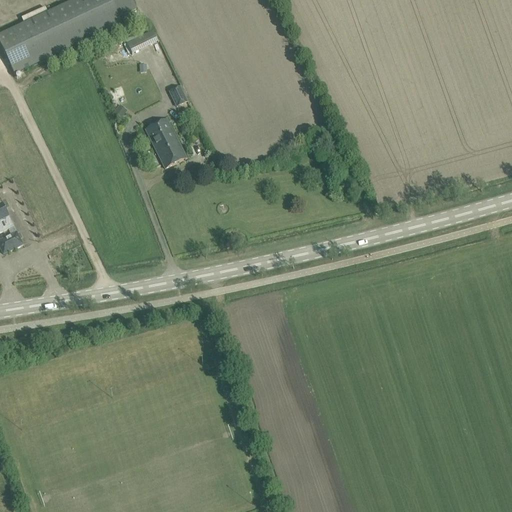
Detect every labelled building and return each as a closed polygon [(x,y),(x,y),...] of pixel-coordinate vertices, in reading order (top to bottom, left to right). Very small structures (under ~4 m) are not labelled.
[(76,0),(0,36),(0,44),(15,77),(122,26),(119,19),(136,11),(131,0),(76,0)] [(126,45),(131,55),(157,43),(151,32),(126,45)] [(139,65),(139,73),(147,73),(147,65),(139,65)] [(188,103),(180,87),(169,93),(178,109),(188,103)] [(120,107),(115,113),(121,119),(127,113),(120,107)] [(187,159),(183,150),(167,120),(145,131),(166,170),(187,159)] [(3,205),(0,199),(0,234),(14,228),(10,219),(3,205)] [(24,247),(17,234),(0,241),(0,248),(4,257),(24,247)]
